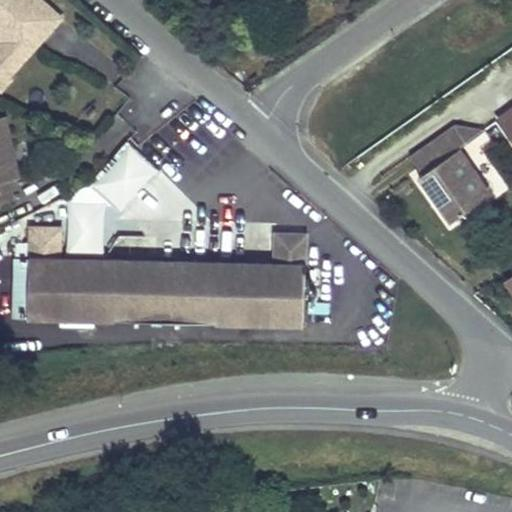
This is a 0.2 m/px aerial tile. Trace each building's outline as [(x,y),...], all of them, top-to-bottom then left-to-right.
[(0,0),(0,37),(4,41),(0,45),(0,90),(11,78),(8,76),(61,19),(40,0),(0,0)] [(511,110),(501,118),(511,134),(511,110)] [(6,116),(0,117),(0,202),(12,200),(8,180),(18,178),(6,116)] [(455,124),(410,156),(423,174),(419,177),(422,181),(440,207),(451,222),(492,193),(460,148),(486,130),(455,124)] [(61,228),(31,227),(28,317),(304,325),(306,234),(276,234),(275,264),(60,258),(61,228)]
